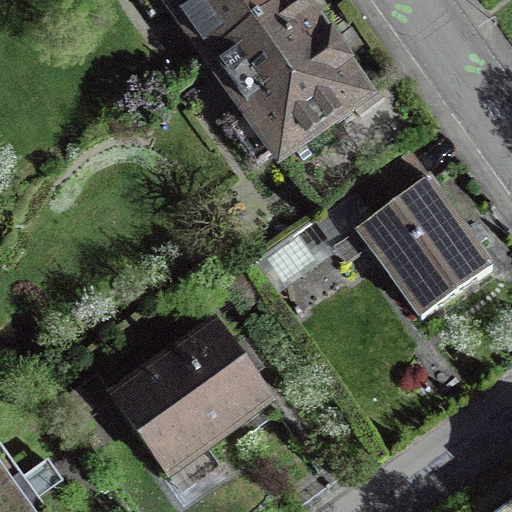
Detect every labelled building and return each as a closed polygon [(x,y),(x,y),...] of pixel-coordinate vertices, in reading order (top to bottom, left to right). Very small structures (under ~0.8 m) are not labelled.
[(211,60),(295,0),(294,0),(137,0),(151,19),(171,4),(211,60)] [(326,42),(295,0),(211,60),(250,115),(230,129),(257,167),(277,153),(280,157),(365,97),(344,68),(350,64),(339,49),(332,38),(326,42)] [(375,219),(334,249),(346,266),(370,249),(421,321),(492,271),(465,233),(408,153),(354,191),(375,219)] [(111,399),(181,497),(219,469),(205,450),(271,403),(243,364),(216,325),(111,399)] [(0,511),(45,511),(34,496),(58,479),(51,469),(43,458),(20,476),(0,448),(0,511)]
